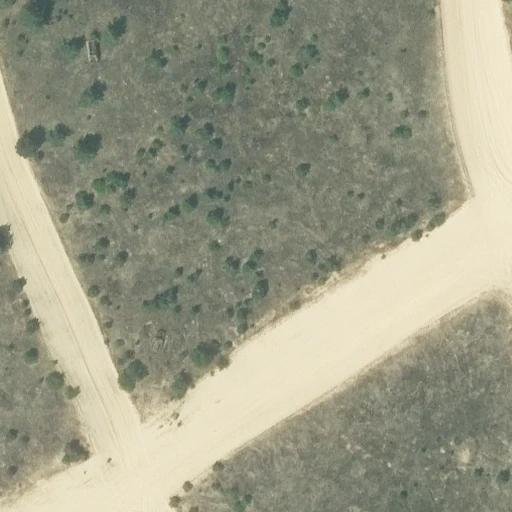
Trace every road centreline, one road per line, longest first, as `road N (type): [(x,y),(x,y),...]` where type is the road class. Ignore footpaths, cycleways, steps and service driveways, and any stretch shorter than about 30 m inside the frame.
road 1 (track): [(511,242),(114,511)]
road 2 (track): [(157,511),(84,360),(0,137)]
road 3 (track): [(511,206),(478,92),(465,0)]
